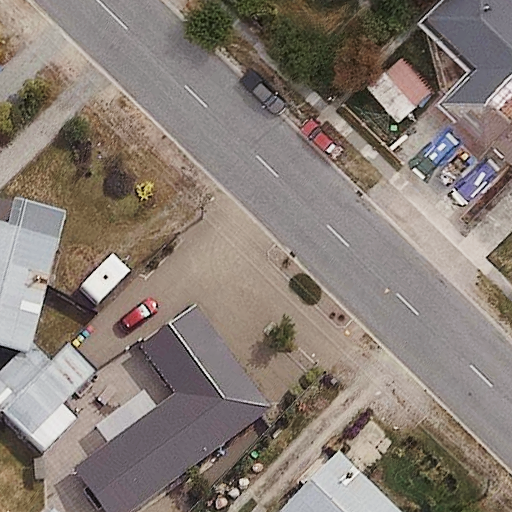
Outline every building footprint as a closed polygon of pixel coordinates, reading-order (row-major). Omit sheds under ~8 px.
[(486,72),(450,108),(494,151),(511,132),(511,0),(450,0),(431,19),(486,72)] [(0,223),(0,354),(30,362),(63,218),(13,206),(9,225),(0,223)] [(140,272),(117,252),(82,292),(105,312),(140,272)] [(178,399),(74,473),(102,511),(138,511),(278,413),(202,307),(142,350),(178,399)] [(6,358),(0,365),(0,417),(47,457),(79,419),(69,411),(98,376),(77,358),(62,376),(44,361),(30,378),(6,358)] [(397,511),(340,456),(285,511),(397,511)]
